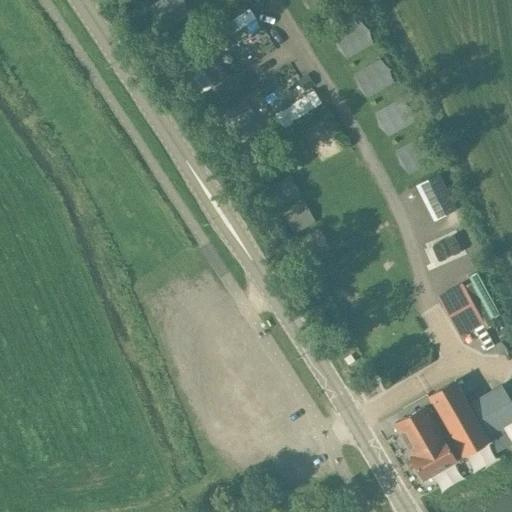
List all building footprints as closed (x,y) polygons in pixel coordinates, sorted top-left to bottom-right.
[(260,1),(252,6),(256,14),(265,8),(260,1)] [(361,33),(333,46),(340,61),(368,48),(361,33)] [(189,45),(177,53),(201,93),(213,85),(226,77),(207,45),(194,53),(189,45)] [(374,58),(348,73),(357,87),(382,71),(374,58)] [(308,74),(299,80),(305,89),(315,84),(308,74)] [(393,79),(364,93),(370,107),(399,94),(393,79)] [(233,107),(219,115),(241,153),(255,144),(248,132),(260,125),(245,100),(233,107)] [(379,120),(387,133),(406,122),(398,109),(379,120)] [(457,209),(439,174),(416,187),(433,221),(457,209)] [(347,327),(359,320),(339,281),(326,287),(347,327)] [(505,329),(496,333),(500,341),(508,337),(505,329)] [(488,442),(454,382),(428,396),(431,402),(394,423),(413,456),(410,458),(422,480),(488,442)] [(511,405),(503,384),(469,399),(493,453),(511,444),(511,405)]
